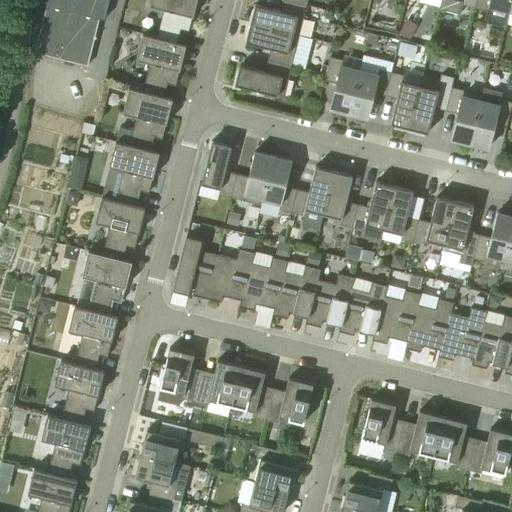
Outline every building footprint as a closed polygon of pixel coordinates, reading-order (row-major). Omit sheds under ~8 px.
[(109,0),(42,0),(41,2),(47,4),(36,52),(88,65),(100,18),(105,19),(109,0)] [(186,7),(188,0),(151,0),(150,5),(164,8),(157,37),(178,42),(181,29),(189,31),(195,9),(186,7)] [(307,5),(287,0),(283,0),(281,11),(255,4),(251,23),(299,35),(307,5)] [(441,0),(439,9),(460,14),(463,4),(475,8),(477,0),(441,0)] [(490,5),(510,10),(511,0),(477,0),(475,8),(488,11),(490,5)] [(399,32),(411,39),(419,25),(407,18),(399,32)] [(268,59),(292,65),(299,35),(251,23),(246,41),(271,48),(268,59)] [(178,42),(157,37),(143,34),(137,59),(151,62),(144,91),(164,96),(167,83),(176,85),(181,63),(173,61),(178,42)] [(398,42),(391,41),(389,48),(397,49),(398,42)] [(417,45),(400,41),(397,54),(414,58),(417,45)] [(349,113),(360,70),(342,65),(343,59),(331,56),(325,80),(337,83),(331,108),(349,113)] [(284,96),(292,65),(268,59),(265,71),(240,65),(235,84),(284,96)] [(360,70),(349,113),(368,117),(374,92),(386,95),(392,72),(380,68),(378,74),(360,70)] [(392,72),(386,95),(397,98),(391,123),(410,128),(420,85),(402,81),(404,75),(392,72)] [(420,85),(410,128),(428,132),(435,107),(446,110),(452,87),(440,84),(439,90),(420,85)] [(452,87),(446,110),(458,113),(451,138),(470,143),(481,100),(463,96),(464,90),(452,87)] [(137,116),(130,144),(151,150),(154,136),(162,138),(168,116),(159,114),(164,96),(144,91),(143,91),(130,88),(124,113),(137,116)] [(481,100),(470,143),(489,148),(495,123),(507,125),(511,105),(511,101),(501,99),(499,105),(481,100)] [(304,113),(313,115),(315,106),(306,104),(304,113)] [(97,124),(86,121),(83,131),(94,134),(97,124)] [(232,145),(212,140),(202,183),(221,188),(219,194),(231,197),(237,173),(225,170),(232,145)] [(124,170),(117,199),(137,204),(141,190),(149,192),(155,170),(146,168),(151,150),(130,144),(130,145),(117,142),(110,167),(124,170)] [(249,176),(237,173),(231,197),(261,204),(263,199),(274,156),(255,151),(249,176)] [(71,155),(63,153),(61,160),(70,162),(71,155)] [(292,160),(274,156),(263,199),(281,203),(280,209),(292,212),(298,189),(286,186),(292,160)] [(309,191),(298,189),(292,212),(304,215),(305,209),(323,214),(334,171),(316,166),(309,191)] [(79,172),(72,170),(69,185),(81,188),(83,181),(79,172)] [(353,176),(334,171),(323,214),(342,218),(340,224),(352,227),(358,204),(347,201),(353,176)] [(370,207),(358,204),(352,227),(364,230),(366,224),(384,229),(395,186),(376,181),(370,207)] [(413,191),(395,186),(384,229),(402,233),(401,239),(413,242),(419,219),(407,216),(413,191)] [(77,204),(81,190),(69,187),(66,201),(77,204)] [(137,204),(117,199),(103,196),(97,221),(110,224),(103,253),(103,254),(124,259),(127,245),(135,247),(141,225),(133,223),(137,204)] [(430,222),(419,219),(413,242),(425,245),(426,240),(445,244),(455,201),(437,197),(430,222)] [(463,249),(461,255),(459,262),(471,265),(473,258),(479,234),(468,231),(474,206),(455,201),(445,244),(463,249)] [(228,223),(238,225),(241,213),(230,211),(228,223)] [(491,237),(479,234),(473,258),(485,261),(487,255),(505,259),(511,231),(511,215),(497,212),(491,237)] [(511,231),(505,259),(503,268),(511,270),(511,231)] [(253,251),(257,237),(246,234),(242,248),(253,251)] [(190,295),(207,299),(218,254),(200,249),(203,239),(187,235),(173,289),(186,292),(188,286),(192,287),(190,295)] [(288,258),(291,246),(280,243),(277,255),(288,258)] [(364,246),(350,243),(347,256),(361,260),(364,246)] [(218,254),(207,299),(219,301),(220,295),(241,299),(242,300),(252,262),(255,252),(239,248),(237,258),(218,254)] [(103,254),(103,253),(89,250),(83,275),(97,278),(89,307),(89,308),(110,314),(113,300),(122,302),(127,280),(119,278),(124,259),(103,254)] [(319,266),(322,255),(312,252),(309,263),(319,266)] [(242,300),(241,299),(240,306),(255,310),(256,303),(275,308),(285,270),(286,271),(288,260),(272,256),(270,267),(252,262),(242,300)] [(404,269),(407,258),(396,256),(394,266),(404,269)] [(275,308),(273,314),(288,318),(290,311),(308,316),(318,279),(319,279),(321,269),(305,265),(303,275),(286,271),(285,270),(275,308)] [(45,274),(38,271),(35,282),(42,284),(45,274)] [(351,287),(352,287),(354,277),(339,273),(336,283),(319,279),(318,279),(308,316),(306,322),(321,326),(323,320),(341,324),(342,324),(351,287)] [(53,287),(56,277),(49,275),(46,285),(53,287)] [(422,285),(423,278),(413,275),(411,282),(422,285)] [(384,295),(385,296),(388,285),(372,281),(369,292),(352,287),(351,287),(342,324),(341,324),(339,331),(354,335),(356,328),(374,333),(375,333),(384,295)] [(455,295),(457,285),(447,282),(445,292),(455,295)] [(417,304),(418,304),(421,294),(405,290),(402,300),(385,296),(384,295),(375,333),(374,333),(372,339),(387,343),(389,336),(407,341),(408,341),(417,304)] [(502,297),(493,295),(491,304),(496,306),(500,303),(502,297)] [(485,298),(477,296),(474,306),(482,308),(485,298)] [(54,300),(42,297),(39,310),(51,313),(54,300)] [(451,312),(454,302),(438,298),(436,308),(418,304),(417,304),(408,341),(407,341),(406,347),(421,351),(422,345),(440,349),(441,349),(451,312)] [(89,308),(89,307),(76,304),(69,329),(83,332),(76,361),(62,358),(62,359),(96,368),(100,354),(108,356),(114,334),(105,332),(110,314),(89,308)] [(484,320),(487,310),(471,306),(469,317),(451,312),(441,349),(440,349),(439,356),(454,359),(455,353),(473,358),(474,358),(484,320)] [(511,348),(511,316),(505,314),(502,325),(484,320),(474,358),(473,358),(472,364),(487,368),(489,361),(507,366),(511,348)] [(24,321),(16,319),(14,327),(22,329),(24,321)] [(23,345),(26,334),(19,332),(17,344),(23,345)] [(182,398),(195,401),(201,376),(190,373),(195,353),(170,347),(160,387),(183,392),(182,398)] [(92,386),(96,368),(62,359),(56,383),(69,386),(62,415),(48,412),(48,413),(62,417),(83,422),(86,408),(94,410),(100,388),(92,386)] [(201,376),(195,401),(203,403),(208,404),(210,399),(232,405),(242,365),(218,359),(213,379),(201,376)] [(266,371),(242,365),(232,405),(254,410),(253,416),(266,419),(272,393),(261,391),(266,371)] [(272,393),(266,419),(279,422),(281,417),(304,423),(314,383),(289,377),(284,396),(272,393)] [(11,408),(15,392),(6,390),(2,406),(11,408)] [(396,451),(397,452),(403,426),(391,423),(396,404),(372,398),(362,437),(385,443),(384,448),(386,449),(396,451)] [(203,403),(195,401),(193,411),(200,412),(203,403)] [(15,408),(13,419),(25,422),(27,411),(15,408)] [(403,426),(397,452),(410,455),(411,450),(434,455),(444,416),(420,410),(415,429),(403,426)] [(78,441),(83,422),(62,417),(48,413),(42,437),(56,441),(48,470),(35,466),(34,468),(69,477),(73,463),(81,465),(86,443),(78,441)] [(455,466),(468,469),(474,444),(462,441),(467,422),(444,416),(434,455),(456,461),(455,466)] [(223,436),(188,428),(185,439),(220,448),(223,436)] [(474,444),(468,469),(481,473),(482,467),(505,473),(511,447),(511,433),(491,428),(486,447),(474,444)] [(142,444),(140,452),(176,461),(182,437),(148,429),(144,445),(142,444)] [(261,458),(255,481),(291,490),(293,482),(291,482),(295,466),(279,462),(282,451),(257,444),(254,456),(261,458)] [(396,451),(386,449),(383,459),(393,462),(396,451)] [(176,461),(140,452),(138,460),(140,460),(136,476),(153,480),(150,492),(174,498),(182,500),(183,500),(192,465),(176,461)] [(2,461),(0,472),(0,474),(12,477),(15,464),(2,461)] [(69,477),(34,468),(28,491),(42,495),(37,511),(69,511),(73,497),(64,495),(69,477)] [(343,495),(341,503),(377,511),(383,488),(390,490),(393,479),(368,472),(365,484),(349,479),(345,495),(343,495)] [(242,502),(239,511),(265,511),(266,509),(278,511),(283,511),(287,497),(289,498),(291,490),(255,481),(249,504),(242,502)] [(178,511),(182,500),(174,498),(150,492),(147,503),(130,499),(126,511),(178,511)] [(463,508),(461,511),(480,511),(483,501),(458,495),(456,506),(463,508)] [(377,511),(341,503),(339,510),(341,511),(377,511)]
